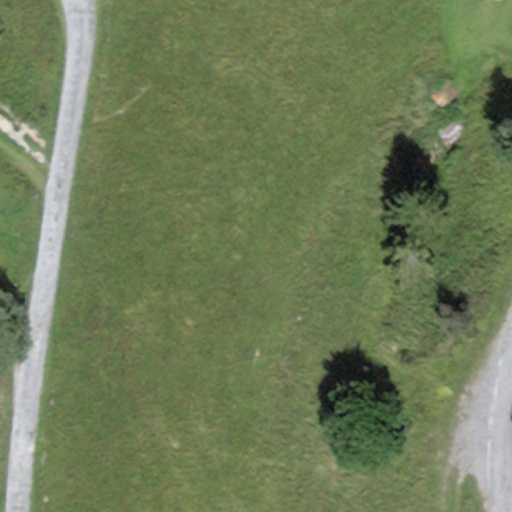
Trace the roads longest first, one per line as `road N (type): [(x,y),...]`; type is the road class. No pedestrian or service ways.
road 1 (residential): [(25,511),(60,0)]
road 2 (residential): [(511,359),(491,395),(500,511)]
